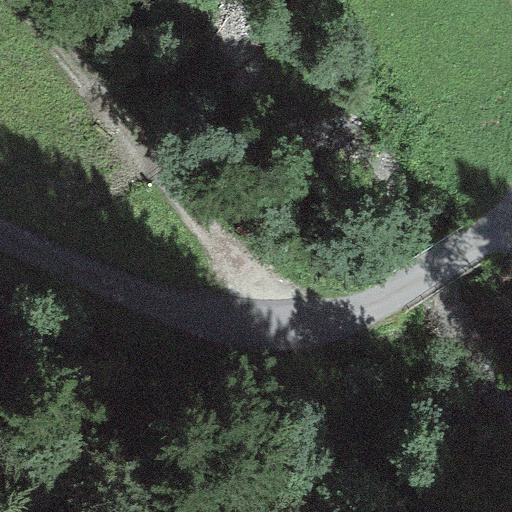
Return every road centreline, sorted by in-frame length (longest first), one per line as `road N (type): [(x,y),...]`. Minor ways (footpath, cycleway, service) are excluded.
road 1 (track): [(0,235),(191,313),(289,324),(385,298),(511,220)]
road 2 (track): [(29,0),(80,72),(207,213),(322,319)]
